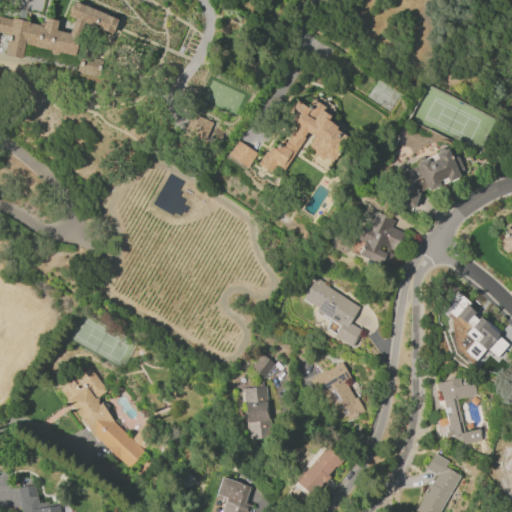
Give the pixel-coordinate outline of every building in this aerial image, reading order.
[(83,22),(78,36),(79,36),(74,55),(24,45),(21,59),(4,55),(8,34),(0,32),(0,17),(11,19),(12,18),(29,22),(29,23),(41,26),(40,27),(42,28),(44,18),(57,21),(55,31),(69,34),(75,19),(68,16),(74,2),(116,19),(110,33),(83,22)] [(76,71),(79,56),(102,61),(99,76),(76,71)] [(308,134),(283,171),(276,165),(271,174),(257,165),(265,152),(267,153),(270,147),(275,150),(278,144),(280,140),(285,143),(295,127),(284,121),(295,102),(308,109),(309,107),(311,108),(315,100),(323,104),(319,110),(330,116),(327,121),(336,126),(334,130),(342,134),(337,143),(340,145),(336,153),(338,154),(333,162),(325,157),(323,160),(312,154),(313,151),(307,148),(313,137),(308,134)] [(212,122),(204,143),(183,135),(191,114),(212,122)] [(257,153),(247,168),(225,154),(235,139),(257,153)] [(415,163),(447,148),(451,157),(456,155),(463,170),(458,172),(460,177),(428,191),(427,189),(419,192),(420,193),(413,208),(401,203),(406,193),(397,175),(416,166),(415,163)] [(394,221),(391,227),(403,233),(396,248),(388,244),(387,247),(381,245),(378,250),(382,252),(376,264),(359,256),(365,243),(357,239),(361,232),(363,233),(366,225),(369,226),(375,212),(394,221)] [(500,240),(504,236),(503,235),(509,229),(510,229),(511,227),(511,250),(511,249),(510,251),(508,252),(506,252),(503,252),(502,251),(500,249),(500,247),(500,244),(502,243),(502,242),(500,240)] [(316,277),(326,284),(326,285),(359,307),(348,322),(361,331),(351,346),(334,335),(339,327),(315,311),(317,308),(303,298),(316,277)] [(453,298),(473,314),(476,310),(485,318),(481,322),(511,348),(511,354),(503,365),(484,349),(478,356),(474,346),(472,339),(458,327),(454,332),(437,317),(453,298)] [(275,365),(263,379),(250,368),(262,354),(275,365)] [(341,362),(351,378),(345,382),(355,398),(356,397),(365,411),(349,421),(346,416),(339,420),(323,395),(320,396),(310,379),(325,370),(326,371),(341,362)] [(89,368),(106,391),(95,399),(98,404),(101,403),(114,422),(144,451),(128,468),(97,438),(95,439),(59,390),(89,368)] [(436,383),(459,378),(461,385),(475,382),(477,394),(457,399),(464,432),(480,429),(482,440),(461,445),(451,437),(448,425),(445,425),(447,434),(439,436),(435,421),(446,418),(440,391),(438,392),(436,383)] [(243,389),(266,387),(271,438),(248,440),(243,389)] [(327,445),(344,459),(337,468),(335,466),(327,476),(330,478),(324,485),(321,483),(310,496),(295,483),(327,445)] [(461,476),(439,511),(415,511),(422,499),(420,498),(429,483),(431,484),(436,475),(424,468),(434,453),(448,461),(445,467),(461,476)] [(221,477),(250,487),(244,503),(251,506),(248,511),(220,511),(225,499),(215,496),(221,477)] [(20,511),(17,488),(35,486),(38,503),(47,502),(47,504),(57,502),(58,511),(20,511)]
